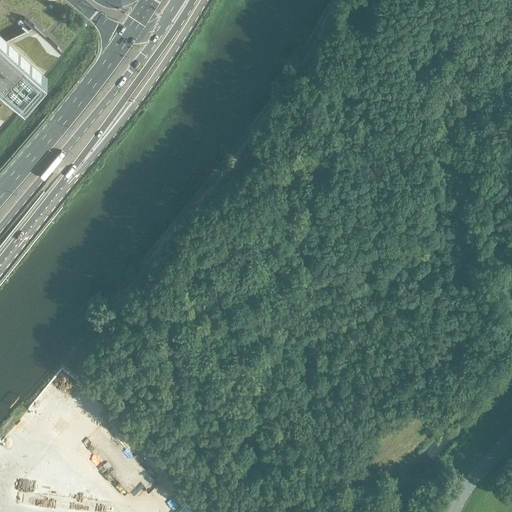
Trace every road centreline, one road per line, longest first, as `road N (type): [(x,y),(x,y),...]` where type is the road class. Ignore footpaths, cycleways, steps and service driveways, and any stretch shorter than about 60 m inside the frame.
road 1 (primary): [(0,228),(168,15)]
road 2 (primary): [(65,184),(142,94),(204,0)]
road 3 (primary): [(65,184),(192,0)]
road 4 (primary): [(124,39),(0,193)]
